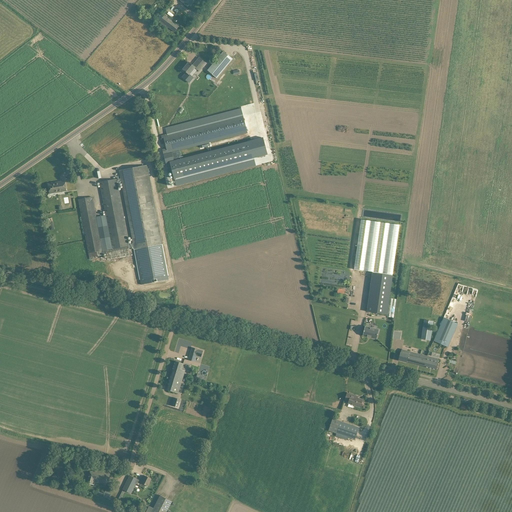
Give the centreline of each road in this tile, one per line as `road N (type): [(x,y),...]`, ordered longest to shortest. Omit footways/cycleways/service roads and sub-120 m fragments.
road 1 (tertiary): [(511,405),(0,271)]
road 2 (tertiary): [(0,185),(153,77),(217,0)]
